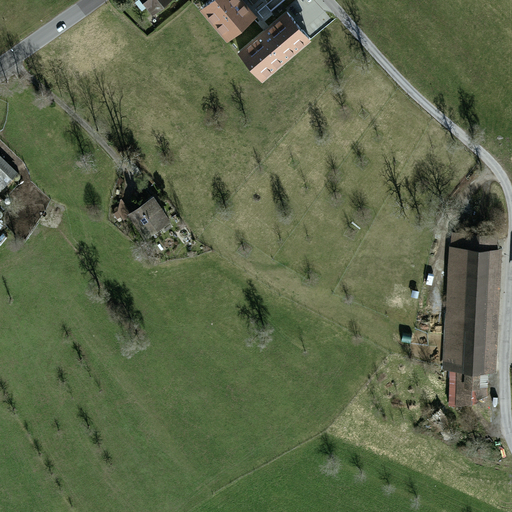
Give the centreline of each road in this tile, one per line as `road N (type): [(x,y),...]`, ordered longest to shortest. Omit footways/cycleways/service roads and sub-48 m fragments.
road 1 (unclassified): [(511,200),(502,174),(394,76),(326,0)]
road 2 (unclassified): [(511,441),(505,427),(511,254)]
road 3 (unknown): [(12,56),(117,157),(127,188)]
